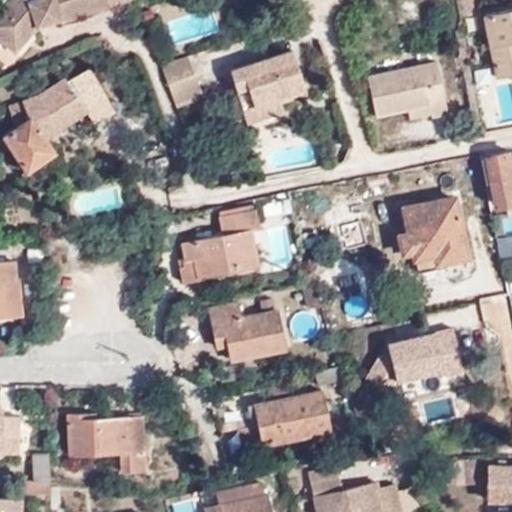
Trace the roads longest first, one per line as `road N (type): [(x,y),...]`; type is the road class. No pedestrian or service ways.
road 1 (unknown): [(478,240),(498,362),(511,389)]
road 2 (residential): [(143,365),(0,367)]
